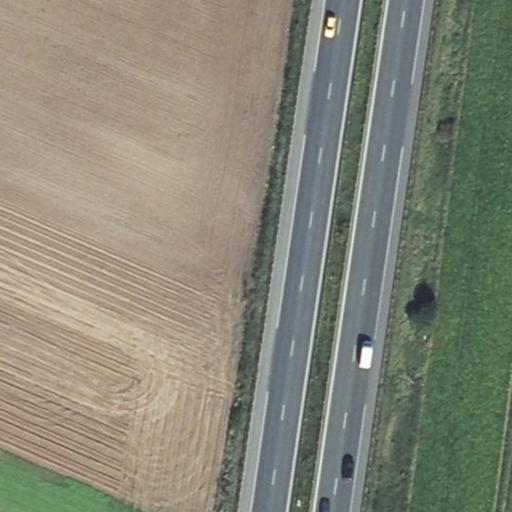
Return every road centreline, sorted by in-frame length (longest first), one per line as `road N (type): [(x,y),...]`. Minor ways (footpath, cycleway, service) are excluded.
road 1 (trunk): [(331,511),(406,0)]
road 2 (trunk): [(343,0),(268,511)]
